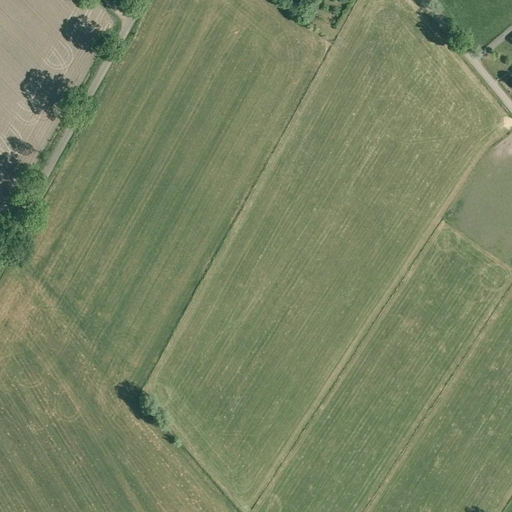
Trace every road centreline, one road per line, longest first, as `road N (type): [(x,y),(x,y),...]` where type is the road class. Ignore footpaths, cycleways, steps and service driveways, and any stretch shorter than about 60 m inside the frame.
road 1 (unclassified): [(0,255),(142,0)]
road 2 (unclassified): [(511,108),(421,0)]
